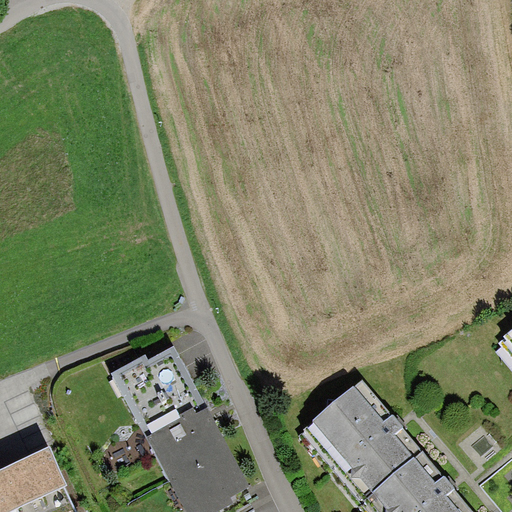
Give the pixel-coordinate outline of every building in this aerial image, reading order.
[(511,325),(495,340),(511,360),(511,325)] [(147,359),(115,376),(185,511),(222,511),(232,507),(230,502),(248,492),(176,353),(151,366),(147,359)] [(300,438),(361,509),(425,456),(401,426),(366,384),(300,438)] [(50,456),(0,479),(0,511),(75,511),(67,493),(50,456)] [(472,511),(451,487),(425,456),(361,509),(363,511),(472,511)]
